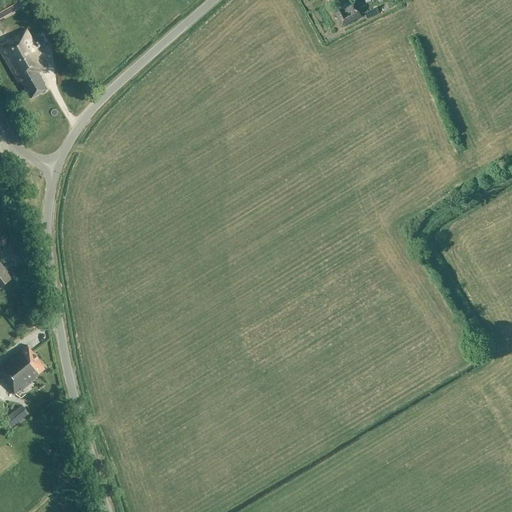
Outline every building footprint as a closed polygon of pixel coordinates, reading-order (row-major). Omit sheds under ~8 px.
[(342,0),(331,6),(341,27),(361,17),(353,0),(348,3),(346,0),(342,0)] [(26,30),(0,44),(0,52),(17,83),(20,82),(30,99),(46,90),(36,73),(47,67),(26,30)] [(0,286),(11,278),(3,268),(4,267),(0,261),(0,286)] [(26,345),(0,366),(0,377),(14,394),(45,368),(26,345)] [(22,405),(3,419),(10,427),(28,413),(22,405)]
